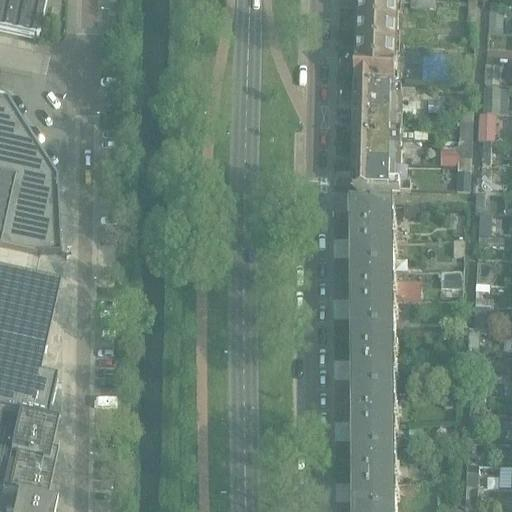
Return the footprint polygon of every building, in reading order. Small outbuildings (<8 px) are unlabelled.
[(0,0),(0,32),(39,41),(48,0),(0,0)] [(359,4),(358,45),(398,47),(399,6),(359,4)] [(396,92),(396,88),(398,47),(358,45),(356,86),(355,114),(374,114),(374,123),(393,123),(393,119),(403,119),(403,101),(415,102),(415,93),(403,93),(403,92),(396,92)] [(485,90),(482,142),(497,143),(498,117),(510,117),(511,91),(485,90)] [(0,248),(37,256),(60,255),(57,190),(57,179),(6,100),(6,99),(0,97),(0,248)] [(402,144),(403,119),(393,119),(393,123),(374,123),(374,114),(355,114),(355,142),(402,144)] [(355,142),(354,172),(373,172),(373,165),(391,165),(391,169),(402,169),(402,144),(355,142)] [(353,193),(410,194),(410,185),(407,185),(408,169),(402,169),(391,169),(391,165),(373,165),(373,172),(354,172),(353,193)] [(354,212),(354,275),(395,275),(395,213),(355,214),(355,212),(354,212)] [(480,265),(479,286),(494,287),(495,266),(480,265)] [(0,412),(47,423),(56,381),(40,377),(59,290),(60,287),(0,273),(0,412)] [(355,336),(396,336),(395,275),(354,275),(355,336)] [(477,331),(489,331),(490,302),(478,301),(477,331)] [(355,336),(355,397),(396,397),(396,336),(355,336)] [(356,459),(397,458),(396,397),(355,397),(356,459)] [(58,425),(47,423),(0,412),(0,494),(18,498),(46,504),(52,475),(51,474),(54,462),(50,461),(58,425)] [(356,459),(356,511),(396,511),(397,458),(356,459)] [(55,511),(56,507),(46,504),(18,498),(15,511),(55,511)]
